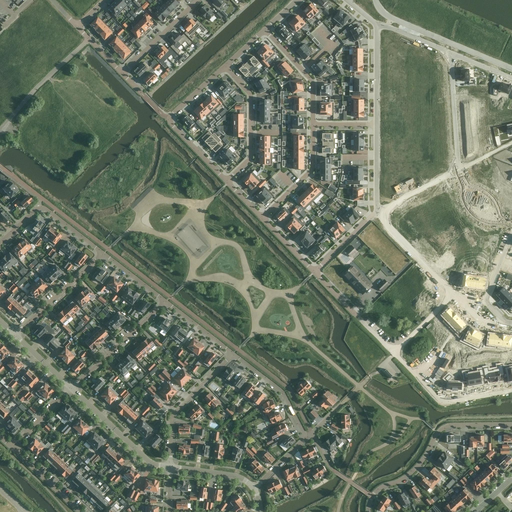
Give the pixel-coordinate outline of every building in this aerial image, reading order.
[(128,6),(122,0),(117,0),(116,1),(124,9),(128,6)] [(176,8),(168,0),(167,0),(164,3),(165,4),(173,12),(176,8)] [(175,0),(168,0),(176,8),(180,5),(175,0)] [(225,3),(223,0),(212,0),(214,2),(212,4),(218,10),(225,3)] [(121,13),(124,9),(116,1),(114,3),(113,4),(121,13)] [(117,16),(121,13),(113,4),(111,6),(109,8),(113,12),(117,16)] [(165,4),(162,7),(169,15),(173,12),(165,4)] [(312,4),(307,8),(315,15),(314,16),(316,17),(320,13),(323,11),(320,8),(318,10),(312,4)] [(209,20),(215,15),(205,5),(199,11),(202,14),(205,18),(206,18),(209,20)] [(169,15),(162,7),(158,10),(166,18),(169,15)] [(307,8),(303,11),(308,16),(305,19),(310,24),(312,21),(310,19),(314,16),(315,15),(307,8)] [(166,18),(158,10),(155,14),(162,22),(166,18)] [(339,22),(346,13),(343,11),(342,12),(340,10),(334,18),(339,22)] [(346,13),(337,24),(342,28),(350,18),(348,17),(349,16),(346,13)] [(302,29),(307,25),(298,16),(297,17),(296,16),(293,19),(301,28),(302,29)] [(95,29),(103,21),(99,17),(96,20),(95,20),(93,22),(93,23),(91,25),(94,28),(95,29)] [(146,17),(142,20),(149,28),(150,27),(153,24),(146,17)] [(420,29),(423,20),(418,17),(414,26),(420,29)] [(195,23),(192,19),(187,23),(195,31),(199,28),(204,33),(207,30),(198,20),(195,23)] [(291,23),(289,24),(294,29),(292,31),(297,37),(299,35),(296,32),(301,28),(293,19),(290,22),(291,23)] [(149,28),(142,20),(139,24),(146,31),(148,29),(149,28)] [(425,31),(428,22),(423,20),(420,29),(424,31),(425,31)] [(98,32),(106,25),(103,21),(95,29),(96,30),(98,32)] [(430,33),(433,24),(428,22),(425,31),(430,33)] [(452,31),(447,29),(449,24),(445,22),(440,32),(444,34),(442,38),(448,40),(452,31)] [(139,24),(138,23),(134,26),(135,27),(142,35),(143,33),(146,31),(139,24)] [(192,35),(195,31),(187,23),(188,24),(187,24),(184,27),(185,27),(184,28),(187,31),(184,33),(192,41),(195,39),(192,35)] [(435,35),(439,26),(433,24),(430,33),(435,35)] [(101,36),(110,27),(109,28),(106,25),(98,32),(100,35),(101,36)] [(360,26),(348,32),(351,37),(363,31),(362,31),(363,30),(361,27),(360,27),(360,26)] [(114,31),(110,27),(101,36),(102,37),(105,40),(114,31)] [(135,27),(131,31),(138,38),(141,35),(141,36),(142,35),(135,27)] [(292,37),(284,28),(283,28),(282,28),(279,31),(280,31),(279,32),(288,41),(292,37)] [(459,40),(464,30),(459,28),(457,33),(452,31),(448,40),(454,43),(456,39),(459,40)] [(363,31),(351,37),(354,42),(365,37),(365,36),(366,35),(364,32),(363,32),(363,31)] [(174,36),(173,37),(182,45),(185,41),(189,45),(192,42),(184,34),(181,36),(178,33),(178,34),(177,33),(174,36),(175,36),(174,37),(174,36)] [(473,43),(476,37),(472,36),(471,38),(465,36),(463,43),(461,46),(467,49),(470,42),(473,43)] [(113,48),(122,40),(118,37),(110,44),(112,47),(113,48)] [(182,45),(173,37),(169,41),(173,44),(171,47),(178,54),(180,51),(178,49),(182,45)] [(483,51),(486,44),(480,42),(481,40),(478,38),(476,44),(478,45),(475,52),(482,55),(483,51)] [(400,46),(400,40),(396,40),(396,39),(393,39),(393,40),(389,40),(389,47),(397,47),(397,50),(403,50),(403,46),(400,46)] [(117,52),(125,44),(122,40),(113,48),(114,50),(115,49),(117,52)] [(499,51),(493,49),(496,44),(491,42),(487,52),(491,54),(489,57),(495,60),(499,51)] [(120,55),(128,47),(125,44),(117,52),(119,54),(120,55)] [(301,55),(309,48),(305,44),(297,51),(301,55)] [(275,54),(266,45),(265,46),(264,46),(261,48),(271,58),(275,54)] [(159,50),(160,51),(168,58),(171,55),(175,58),(178,56),(170,47),(167,50),(164,46),(159,50)] [(132,51),(128,47),(120,55),(121,56),(124,59),(126,57),(127,58),(130,55),(129,54),(132,51)] [(271,58),(261,48),(258,51),(259,52),(258,53),(263,59),(266,62),(271,58)] [(305,60),(313,52),(309,48),(301,55),(305,60)] [(506,60),(510,50),(506,48),(504,53),(499,51),(495,60),(501,62),(502,58),(506,60)] [(160,51),(159,52),(159,51),(156,54),(157,54),(156,55),(159,58),(157,60),(165,68),(167,66),(164,62),(168,58),(160,51)] [(441,62),(440,55),(431,56),(431,62),(426,62),(426,67),(437,66),(437,62),(441,62)] [(248,61),(246,63),(250,67),(255,72),(259,69),(257,67),(260,64),(254,56),(250,59),(248,61)] [(323,60),(313,69),(317,73),(326,64),(323,60)] [(283,72),(289,67),(285,62),(279,68),(277,70),(281,74),(283,73),(283,72)] [(148,73),(152,69),(150,66),(149,67),(145,63),(138,69),(138,68),(135,71),(137,74),(138,74),(140,76),(145,71),(148,73)] [(250,67),(246,63),(245,65),(244,64),(244,65),(242,66),(242,67),(239,70),(246,77),(249,74),(251,76),(255,72),(250,67)] [(326,64),(317,73),(320,77),(327,71),(331,75),(334,73),(330,68),(326,64)] [(442,75),(441,69),(437,69),(437,66),(426,67),(426,71),(432,70),(432,76),(442,75)] [(287,77),(293,71),(289,67),(283,72),(283,73),(287,77)] [(462,74),(461,74),(461,78),(462,78),(462,81),(469,81),(469,85),(475,85),(475,79),(469,79),(468,70),(467,70),(467,69),(463,69),(463,70),(461,70),(462,74)] [(152,83),(152,82),(158,76),(154,72),(145,81),(147,83),(146,83),(149,86),(152,83)] [(442,82),(442,75),(432,76),(432,82),(427,82),(427,87),(438,86),(438,82),(442,82)] [(258,88),(258,89),(267,84),(264,79),(260,81),(259,81),(255,84),(258,88)] [(303,85),(303,81),(301,81),(301,79),(291,81),(292,87),(303,85)] [(224,82),(221,85),(231,95),(235,91),(226,82),(225,83),(224,82)] [(494,86),(493,89),(493,95),(497,96),(499,90),(508,94),(511,86),(508,85),(502,83),(500,88),(494,86)] [(267,84),(258,89),(260,94),(264,91),(265,91),(266,91),(270,88),(267,84)] [(219,88),(218,90),(222,94),(219,96),(223,100),(226,98),(225,97),(229,93),(230,95),(231,95),(221,85),(218,87),(219,88)] [(303,91),(303,89),(304,89),(303,85),(292,87),(293,93),(303,91)] [(353,92),(349,92),(350,96),(352,96),(360,96),(360,92),(364,92),(364,86),(353,86),(353,92)] [(472,98),(471,92),(477,92),(476,87),(465,88),(466,92),(461,92),(462,98),(472,98)] [(211,96),(207,100),(215,109),(220,105),(222,103),(218,99),(216,101),(211,96)] [(360,96),(352,96),(352,100),(352,106),(364,106),(364,100),(360,100),(360,96)] [(211,113),(215,109),(207,100),(203,104),(211,113)] [(211,113),(203,104),(199,107),(207,117),(211,113)] [(207,117),(199,107),(194,111),(201,119),(206,115),(207,117)] [(473,118),(472,112),(463,113),(463,119),(467,119),(468,123),(479,122),(478,118),(473,118)] [(195,123),(188,116),(187,117),(186,116),(183,119),(184,119),(183,120),(190,128),(192,129),(196,125),(199,129),(202,126),(197,121),(195,124),(195,123)] [(474,136),(474,130),(479,130),(479,125),(468,126),(468,130),(464,130),(464,136),(474,136)] [(209,145),(218,137),(214,133),(212,135),(209,131),(202,138),(209,145)] [(335,144),(335,138),(334,138),(334,134),(322,134),(322,144),(335,144)] [(474,141),(474,136),(464,136),(465,143),(469,142),(469,146),(480,145),(480,141),(474,141)] [(221,141),(218,137),(209,145),(215,153),(223,145),(220,142),(221,141)] [(399,148),(399,143),(404,143),(404,138),(393,138),(393,142),(389,142),(389,148),(399,148)] [(334,153),(334,149),(335,149),(335,144),(322,144),(322,153),(334,153)] [(475,156),(475,150),(480,149),(480,145),(469,146),(469,150),(465,150),(466,156),(475,156)] [(225,161),(234,152),(233,153),(229,149),(220,157),(221,157),(221,158),(223,161),(224,160),(225,161),(224,161),(225,161)] [(238,157),(234,152),(225,161),(225,162),(225,163),(227,166),(228,165),(229,166),(238,157)] [(446,164),(444,158),(440,159),(439,155),(429,157),(429,162),(435,161),(436,166),(446,164)] [(477,166),(469,175),(473,180),(476,177),(479,179),(486,172),(487,171),(484,168),(481,170),(477,166)] [(399,176),(399,170),(389,170),(389,176),(393,176),(393,180),(404,180),(404,176),(399,176)] [(247,185),(257,176),(253,172),(243,181),(247,185)] [(486,172),(479,179),(484,184),(491,177),(486,172)] [(352,181),(347,181),(347,184),(360,184),(360,181),(363,181),(363,175),(352,175),(352,181)] [(261,181),(257,176),(247,185),(252,190),(261,181)] [(491,177),(484,184),(489,189),(496,182),(491,177)] [(452,181),(441,186),(444,192),(441,193),(443,197),(444,196),(453,192),(451,189),(455,187),(452,181)] [(3,189),(7,193),(14,186),(10,182),(7,184),(5,186),(3,189)] [(400,192),(400,186),(403,186),(403,182),(397,182),(397,186),(389,186),(389,192),(393,192),(393,194),(396,194),(396,192),(400,192)] [(496,182),(489,189),(494,194),(501,187),(496,182)] [(331,184),(328,188),(335,192),(337,188),(331,184)] [(322,193),(313,185),(309,189),(316,195),(316,196),(317,197),(322,193)] [(14,186),(7,193),(11,197),(13,195),(14,195),(16,193),(15,193),(18,191),(17,189),(17,188),(15,186),(14,187),(14,186)] [(260,201),(270,191),(266,187),(257,196),(257,197),(259,200),(260,200),(260,201)] [(501,187),(494,194),(500,199),(506,192),(501,187)] [(312,199),(316,196),(316,195),(309,189),(305,192),(312,199)] [(335,195),(327,190),(325,194),(333,199),(335,195)] [(274,196),(270,191),(260,201),(261,201),(260,202),(263,205),(264,204),(265,205),(274,196)] [(506,192),(500,199),(505,204),(511,196),(511,195),(507,191),(506,192)] [(314,201),(312,199),(305,192),(301,196),(310,205),(314,201)] [(453,192),(444,196),(447,202),(447,203),(456,198),(453,192)] [(31,203),(33,200),(31,198),(28,196),(20,203),(24,208),(30,202),(31,203)] [(310,205),(301,196),(297,200),(306,209),(310,205)] [(447,202),(445,203),(449,210),(450,210),(459,205),(456,198),(447,203),(447,202)] [(459,205),(450,210),(453,216),(463,211),(459,205)] [(351,207),(347,211),(356,221),(359,218),(358,217),(359,216),(351,207)] [(280,221),(289,212),(285,208),(276,217),(277,217),(276,218),(279,221),(280,220),(280,221)] [(10,219),(1,209),(0,210),(0,218),(5,223),(10,219)] [(341,214),(339,216),(343,221),(346,219),(351,224),(352,222),(353,223),(356,221),(347,211),(343,215),(341,214)] [(463,211),(453,216),(456,223),(466,218),(463,211)] [(402,217),(400,219),(404,223),(411,216),(407,212),(405,214),(404,213),(402,216),(402,217)] [(411,216),(404,223),(408,227),(417,218),(413,214),(411,216)] [(290,230),(299,221),(294,215),(290,218),(292,220),(286,226),(290,230)] [(417,218),(408,227),(412,230),(420,222),(417,218)] [(469,220),(464,230),(471,233),(471,234),(476,224),(469,220)] [(42,228),(45,225),(42,222),(41,223),(38,221),(37,224),(36,223),(35,225),(33,223),(30,227),(32,229),(35,232),(35,231),(40,235),(44,229),(42,228)] [(299,222),(300,221),(299,221),(290,230),(294,234),(303,226),(299,222)] [(336,221),(331,225),(341,235),(344,232),(343,231),(345,230),(336,221)] [(420,222),(412,230),(416,235),(424,226),(420,222)] [(471,233),(470,234),(477,238),(482,227),(476,224),(471,234),(471,233)] [(331,225),(327,229),(336,238),(338,237),(338,238),(341,235),(331,225)] [(482,227),(477,238),(484,241),(485,239),(485,238),(489,230),(482,227)] [(44,236),(49,240),(56,232),(55,232),(50,228),(44,236)] [(302,244),(311,236),(308,234),(310,232),(308,230),(299,239),(301,241),(300,241),(302,244)] [(428,230),(420,239),(424,243),(433,235),(428,230)] [(489,230),(485,238),(485,239),(491,241),(495,233),(489,230)] [(491,241),(490,242),(494,244),(497,239),(502,242),(506,233),(500,230),(498,234),(495,233),(491,241)] [(53,247),(61,236),(56,232),(49,240),(47,242),(53,247)] [(424,243),(428,248),(437,239),(433,235),(424,243)] [(315,241),(311,236),(302,244),(305,247),(306,246),(307,248),(315,241)] [(28,244),(29,244),(27,242),(24,239),(23,241),(22,240),(20,243),(27,251),(29,252),(32,249),(33,250),(36,247),(32,244),(30,246),(28,244)] [(64,254),(65,253),(71,244),(70,244),(67,241),(59,251),(64,254)] [(20,243),(16,246),(23,254),(27,251),(20,243)] [(441,243),(432,252),(436,256),(443,249),(445,247),(441,243)] [(71,244),(65,253),(70,256),(76,248),(72,245),(71,244)] [(316,258),(325,249),(321,245),(320,245),(311,253),(312,254),(312,255),(315,258),(315,257),(316,258)] [(23,254),(16,246),(13,249),(12,251),(14,253),(16,255),(19,258),(23,254)] [(352,246),(348,249),(354,255),(357,252),(352,246)] [(443,249),(436,256),(440,260),(447,253),(443,249)] [(447,253),(440,260),(444,263),(451,257),(452,255),(448,251),(447,253)] [(7,254),(5,257),(12,264),(13,266),(18,263),(13,258),(14,258),(12,256),(9,253),(8,255),(7,254)] [(79,267),(85,259),(86,259),(87,256),(85,255),(82,253),(74,263),(79,267)] [(5,257),(1,260),(8,268),(12,264),(5,257)] [(451,257),(444,263),(447,267),(454,261),(454,260),(451,257)] [(454,261),(447,267),(451,271),(459,264),(455,260),(454,260),(454,261)] [(55,265),(51,269),(58,276),(58,277),(61,275),(60,274),(62,272),(59,270),(58,268),(57,268),(55,265)] [(354,285),(363,294),(372,286),(353,266),(344,274),(354,285)] [(51,269),(47,273),(54,280),(58,276),(51,269)] [(104,272),(101,270),(99,272),(98,273),(96,272),(92,276),(94,278),(98,281),(102,284),(109,276),(107,274),(108,273),(105,271),(104,272)] [(54,280),(47,273),(45,271),(41,274),(45,279),(47,281),(50,284),(54,280)] [(406,273),(402,278),(404,280),(406,278),(410,282),(417,276),(413,271),(408,276),(406,273)] [(417,276),(410,282),(413,286),(412,288),(414,291),(418,286),(416,284),(421,280),(417,276)] [(107,285),(112,288),(118,280),(117,279),(117,280),(113,277),(107,285)] [(40,279),(36,283),(43,291),(46,288),(45,288),(47,286),(44,284),(42,282),(40,279)] [(118,280),(112,288),(116,292),(122,284),(119,281),(118,280)] [(382,291),(389,284),(385,280),(377,287),(382,291)] [(36,283),(32,287),(39,294),(43,291),(36,283)] [(418,286),(414,291),(416,293),(418,291),(422,295),(429,288),(425,284),(420,288),(418,286)] [(39,294),(32,287),(28,290),(30,293),(32,295),(34,298),(36,296),(36,297),(39,294)] [(85,289),(82,291),(89,299),(91,301),(95,297),(91,292),(89,290),(87,288),(85,289)] [(126,302),(127,300),(133,291),(130,289),(129,290),(128,288),(120,298),(126,302)] [(429,288),(422,295),(425,299),(433,292),(429,288)] [(500,291),(497,295),(501,299),(508,292),(504,288),(503,289),(502,288),(500,291)] [(82,291),(78,295),(85,302),(89,299),(82,291)] [(133,291),(127,300),(132,304),(138,296),(136,295),(137,294),(133,291)] [(433,292),(425,299),(429,303),(436,296),(433,292)] [(508,292),(501,299),(504,303),(511,296),(508,292)] [(85,302),(78,295),(76,297),(76,298),(75,299),(77,302),(79,304),(81,306),(85,302)] [(3,303),(7,307),(14,299),(10,296),(3,303)] [(436,296),(429,303),(433,307),(440,300),(436,296)] [(14,299),(7,307),(11,311),(18,303),(14,299)] [(72,301),(68,305),(75,313),(79,309),(72,301)] [(137,309),(143,313),(149,305),(144,301),(137,309)] [(374,308),(370,313),(374,317),(381,310),(377,306),(379,304),(376,302),(372,306),(374,308)] [(18,303),(11,311),(15,315),(22,307),(18,303)] [(22,307),(15,315),(19,318),(23,314),(25,317),(30,311),(24,305),(22,307)] [(68,305),(64,309),(71,317),(75,313),(68,305)] [(64,309),(60,313),(67,320),(71,317),(64,309)] [(445,313),(443,315),(447,319),(447,320),(454,313),(450,309),(448,311),(447,310),(445,312),(445,313)] [(381,310),(374,317),(378,321),(383,317),(385,319),(389,315),(387,312),(385,314),(381,310)] [(447,319),(445,321),(449,325),(458,317),(454,312),(454,313),(447,320),(447,319)] [(67,320),(60,313),(56,317),(63,324),(67,320)] [(118,313),(114,317),(120,324),(121,325),(123,323),(123,322),(124,320),(122,318),(120,316),(118,313)] [(387,324),(384,327),(388,331),(395,324),(391,321),(395,317),(392,313),(384,321),(387,324)] [(114,317),(110,321),(116,328),(120,324),(114,317)] [(458,317),(449,325),(453,329),(461,321),(458,317)] [(169,326),(172,322),(169,320),(168,321),(165,319),(164,320),(163,321),(162,323),(159,321),(157,319),(153,322),(156,325),(159,326),(159,327),(162,329),(166,332),(171,327),(169,326)] [(116,328),(110,321),(105,324),(108,327),(110,329),(112,332),(116,328)] [(461,321),(453,329),(459,335),(463,331),(461,329),(465,325),(461,321)] [(395,324),(388,331),(393,336),(400,329),(395,324)] [(47,334),(51,329),(49,327),(47,325),(44,328),(41,325),(34,333),(39,338),(44,332),(47,334)] [(64,325),(61,327),(67,333),(68,333),(69,334),(71,332),(70,331),(64,325)] [(173,335),(176,338),(182,329),(177,325),(170,333),(171,334),(169,336),(171,337),(173,335)] [(95,330),(97,332),(104,339),(108,336),(101,328),(98,330),(97,328),(95,330)] [(51,329),(47,334),(49,336),(43,342),(48,347),(55,339),(51,335),(54,331),(51,329)] [(182,329),(176,338),(181,342),(187,334),(182,330),(182,329)] [(358,329),(353,334),(360,340),(356,344),(362,351),(366,346),(363,343),(367,338),(365,335),(362,331),(361,332),(358,329)] [(400,329),(393,336),(398,342),(405,335),(400,329)] [(465,335),(462,340),(471,345),(477,332),(471,329),(468,336),(465,335)] [(97,332),(93,335),(100,343),(104,339),(97,332)] [(477,332),(471,345),(479,349),(482,343),(479,342),(482,335),(477,332)] [(91,334),(87,337),(96,347),(100,343),(93,335),(91,334)] [(486,340),(485,346),(494,347),(495,345),(494,345),(496,335),(490,334),(489,340),(486,340)] [(164,336),(160,342),(163,345),(168,339),(164,336)] [(96,347),(87,337),(83,341),(92,351),(96,347)] [(147,337),(143,341),(150,349),(155,345),(147,337)] [(55,339),(48,347),(49,347),(54,351),(60,344),(55,339)] [(159,347),(162,345),(156,339),(153,341),(159,347)] [(187,347),(192,351),(199,342),(196,339),(195,340),(193,339),(187,347)] [(143,341),(139,345),(147,353),(148,355),(150,353),(148,351),(150,349),(143,341)] [(414,341),(406,349),(410,354),(416,349),(418,351),(423,347),(420,344),(419,346),(414,341)] [(199,342),(192,351),(197,355),(204,347),(202,346),(202,345),(199,342)] [(139,345),(135,349),(143,356),(147,353),(139,345)] [(5,348),(0,352),(0,361),(4,357),(6,355),(8,352),(7,351),(7,350),(5,348)] [(61,359),(62,360),(69,352),(65,348),(58,356),(62,359),(61,359)] [(422,354),(416,360),(420,364),(429,356),(424,352),(426,350),(424,348),(419,352),(422,354)] [(143,356),(135,349),(131,352),(138,360),(143,356)] [(371,352),(367,357),(369,359),(371,357),(375,362),(384,354),(379,349),(373,355),(371,352)] [(71,351),(69,352),(62,360),(63,361),(64,361),(67,364),(75,355),(71,351)] [(211,352),(203,363),(208,367),(214,358),(215,359),(217,356),(214,354),(214,355),(211,352)] [(128,356),(124,359),(131,367),(132,369),(136,365),(134,362),(132,360),(128,356)] [(429,356),(420,364),(425,369),(430,363),(432,365),(437,361),(434,359),(433,361),(429,356)] [(7,365),(12,369),(19,361),(18,360),(17,361),(14,357),(7,365)] [(81,359),(72,368),(74,371),(76,373),(78,371),(85,363),(81,359)] [(124,359),(120,363),(127,370),(131,367),(124,359)] [(178,360),(176,362),(182,368),(184,365),(178,360)] [(19,361),(12,369),(10,371),(14,375),(23,365),(19,362),(19,361)] [(434,367),(428,373),(433,378),(441,370),(437,365),(439,364),(437,361),(432,365),(434,367)] [(128,372),(127,370),(120,363),(119,362),(117,365),(116,367),(120,371),(120,372),(121,374),(122,373),(124,376),(128,372)] [(498,368),(493,369),(496,381),(501,380),(500,376),(504,376),(502,365),(498,366),(498,368)] [(387,367),(383,372),(389,378),(393,374),(399,381),(404,376),(401,373),(402,372),(399,369),(398,369),(395,366),(390,371),(387,367)] [(225,373),(223,376),(226,378),(225,380),(230,384),(234,378),(232,376),(234,374),(236,371),(234,370),(230,367),(227,370),(224,373),(225,373)] [(488,367),(483,368),(485,379),(489,378),(490,382),(496,381),(493,369),(493,370),(488,371),(488,367)] [(182,369),(177,373),(186,382),(189,379),(188,378),(190,377),(182,369)] [(479,372),(473,373),(476,385),(482,383),(480,376),(483,375),(482,369),(479,370),(479,372)] [(164,370),(162,372),(169,379),(171,377),(164,370)] [(441,370),(433,378),(437,382),(443,376),(445,379),(449,374),(447,372),(445,374),(441,370)] [(23,380),(26,383),(33,375),(28,371),(21,378),(19,380),(21,382),(23,380)] [(169,379),(162,372),(159,375),(167,382),(169,379)] [(467,372),(464,373),(465,378),(468,378),(469,386),(476,385),(473,373),(468,374),(467,372)] [(186,382),(177,373),(172,378),(181,386),(182,385),(183,385),(186,382)] [(33,375),(26,383),(31,387),(38,380),(33,375)] [(234,378),(230,384),(233,386),(234,384),(239,388),(246,379),(242,376),(240,379),(239,378),(237,380),(234,378)] [(96,391),(105,382),(100,377),(93,385),(91,387),(93,389),(96,391)] [(8,386),(14,380),(12,378),(6,384),(8,386)] [(298,387),(299,387),(296,390),(301,396),(311,386),(306,381),(303,383),(302,383),(298,387)] [(449,382),(449,389),(453,389),(453,390),(457,391),(457,390),(461,390),(462,383),(449,382)] [(38,391),(35,393),(39,397),(40,397),(42,395),(49,387),(47,384),(46,385),(45,383),(42,386),(40,388),(38,391)] [(167,383),(163,387),(172,396),(175,393),(174,393),(176,391),(167,383)] [(243,393),(251,399),(254,394),(252,392),(256,388),(251,384),(243,393)] [(49,387),(42,395),(40,397),(45,401),(49,396),(51,394),(53,391),(49,387)] [(101,396),(105,400),(114,391),(109,387),(101,396)] [(149,387),(146,390),(152,396),(155,394),(149,387)] [(172,396),(163,387),(158,392),(167,400),(168,399),(169,400),(172,396)] [(114,391),(105,400),(109,404),(118,395),(114,391)] [(254,394),(251,399),(258,405),(261,402),(264,399),(263,398),(266,395),(261,391),(257,396),(254,394)] [(324,399),(320,403),(320,404),(320,405),(322,407),(323,406),(324,407),(328,403),(332,406),(336,402),(334,400),(336,398),(333,394),(330,397),(326,392),(324,394),(323,394),(324,395),(322,396),(324,399)] [(210,393),(204,399),(207,401),(206,402),(210,406),(211,405),(214,408),(219,403),(210,393)] [(150,402),(157,410),(162,405),(159,402),(160,402),(157,400),(154,398),(150,402)] [(266,404),(263,405),(266,411),(264,412),(266,415),(272,412),(270,409),(273,408),(276,406),(275,405),(273,400),(269,402),(269,401),(265,403),(266,404)] [(114,408),(118,412),(126,405),(122,401),(114,408)] [(26,410),(21,404),(18,407),(24,412),(26,410)] [(65,405),(57,414),(61,418),(62,418),(63,417),(71,408),(68,405),(67,406),(65,405)] [(126,405),(118,412),(122,416),(130,408),(126,405)] [(198,405),(188,414),(194,420),(197,417),(197,418),(201,414),(201,413),(203,410),(198,405)] [(147,406),(140,413),(143,416),(150,408),(147,406)] [(6,407),(0,413),(0,416),(2,419),(10,411),(6,407)] [(71,408),(63,417),(62,418),(67,422),(75,414),(73,412),(74,411),(71,408)] [(130,408),(122,416),(126,420),(133,412),(130,408)] [(231,416),(234,413),(228,408),(225,410),(231,416)] [(135,410),(133,412),(126,420),(130,424),(139,414),(135,410)] [(313,410),(308,415),(313,420),(318,415),(313,410)] [(272,412),(266,415),(267,418),(269,417),(272,423),(275,422),(279,421),(279,420),(282,418),(280,413),(279,412),(276,413),(273,415),(272,412)] [(342,429),(349,429),(349,425),(350,424),(350,419),(349,419),(349,415),(341,415),(342,429)] [(9,429),(16,422),(12,418),(9,420),(7,422),(5,425),(6,426),(6,427),(8,429),(9,429)] [(73,427),(77,431),(84,423),(83,422),(83,423),(80,419),(73,427)] [(18,420),(16,422),(9,429),(13,433),(16,430),(18,428),(22,424),(18,420)] [(157,429),(163,423),(160,420),(154,426),(157,429)] [(136,430),(139,433),(147,425),(142,421),(135,428),(137,430),(136,430)] [(84,423),(77,431),(82,435),(88,428),(85,424),(84,423)] [(62,432),(68,426),(66,424),(60,430),(62,432)] [(285,433),(284,432),(287,430),(284,424),(281,425),(278,427),(275,429),(277,432),(271,435),(273,439),(285,433)] [(147,425),(139,433),(143,436),(145,437),(152,430),(147,425)] [(190,433),(190,425),(183,425),(183,427),(179,426),(179,433),(190,433)] [(65,434),(70,428),(68,426),(62,432),(65,434)] [(86,441),(90,446),(99,437),(96,434),(95,434),(94,433),(86,441)] [(330,439),(329,439),(337,447),(337,446),(338,446),(342,442),(335,434),(333,435),(330,438),(330,439)] [(156,435),(149,443),(151,445),(151,446),(153,448),(155,446),(155,445),(160,439),(156,435)] [(30,444),(28,446),(32,450),(39,443),(40,441),(41,441),(36,436),(34,438),(34,439),(32,442),(30,444)] [(287,438),(282,443),(288,449),(290,446),(291,446),(293,444),(296,441),(291,436),(288,439),(287,438)] [(99,437),(90,446),(95,450),(103,442),(102,440),(99,437)] [(337,447),(329,439),(329,440),(329,439),(324,444),(332,452),(337,447)] [(40,441),(39,443),(32,450),(32,451),(34,454),(35,453),(36,455),(39,452),(41,450),(43,447),(46,449),(50,444),(48,442),(45,445),(40,441)] [(223,449),(224,445),(216,444),(214,458),(222,459),(223,455),(224,455),(224,449),(223,449)] [(179,446),(178,452),(182,453),(186,454),(186,453),(189,454),(189,453),(193,454),(194,448),(190,448),(190,446),(184,445),(183,446),(179,446)] [(202,452),(202,456),(208,457),(210,446),(202,445),(201,451),(202,452)] [(101,454),(105,458),(113,450),(108,446),(101,454)] [(231,456),(232,456),(231,460),(238,463),(243,449),(235,447),(234,451),(233,451),(231,456)] [(254,455),(247,447),(245,451),(251,458),(254,455)] [(304,460),(308,458),(308,459),(313,456),(313,455),(317,454),(313,447),(301,453),(304,460)] [(42,456),(46,460),(53,453),(49,449),(42,456)] [(113,450),(105,458),(109,462),(117,454),(113,450)] [(267,461),(270,464),(275,460),(267,452),(262,458),(266,462),(267,461)] [(443,453),(440,457),(450,465),(454,459),(445,452),(443,454),(443,453)] [(53,453),(46,460),(50,464),(57,456),(53,453)] [(117,454),(109,462),(108,464),(112,467),(120,458),(117,454)] [(93,463),(99,457),(96,455),(95,455),(91,460),(90,461),(93,463)] [(61,460),(57,456),(50,464),(54,467),(61,460)] [(499,462),(501,464),(500,465),(504,468),(511,460),(511,459),(509,457),(508,458),(506,456),(499,462)] [(450,465),(440,457),(437,460),(438,461),(437,462),(446,470),(450,465)] [(120,458),(112,467),(116,471),(125,462),(120,458)] [(61,460),(54,467),(57,471),(65,463),(61,460)] [(252,468),(252,469),(256,473),(256,472),(259,475),(265,469),(255,460),(250,465),(252,468)] [(65,463),(57,471),(61,474),(68,467),(65,463)] [(492,464),(487,468),(495,476),(494,476),(499,472),(497,470),(498,470),(493,465),(493,466),(492,464)] [(70,465),(68,467),(61,474),(65,478),(74,469),(70,465)] [(322,465),(311,473),(316,479),(319,477),(319,478),(324,474),(323,474),(327,471),(322,465)] [(290,469),(294,478),(295,478),(301,475),(296,466),(294,466),(290,468),(290,469)] [(124,475),(128,479),(135,471),(135,470),(133,468),(132,469),(131,467),(128,470),(126,472),(124,475)] [(430,472),(429,473),(430,475),(433,477),(431,480),(436,484),(440,479),(439,478),(441,475),(433,468),(433,469),(432,469),(429,472),(430,472)] [(487,468),(483,472),(490,480),(492,477),(493,478),(495,476),(487,468)] [(294,478),(290,469),(289,469),(288,469),(283,472),(288,481),(294,478)] [(135,471),(128,479),(132,483),(135,480),(137,478),(139,475),(135,471)] [(448,475),(455,481),(457,478),(450,472),(448,475)] [(478,474),(486,484),(486,483),(487,481),(487,482),(490,480),(483,472),(479,476),(478,474)] [(71,481),(75,485),(82,477),(78,473),(71,481)] [(478,474),(473,478),(482,488),(486,484),(478,474)] [(82,477),(75,485),(79,488),(86,481),(82,477)] [(420,482),(420,483),(427,490),(430,488),(431,489),(436,484),(431,480),(429,482),(426,480),(424,478),(423,479),(420,482)] [(482,488),(473,478),(474,480),(470,484),(472,485),(471,486),(474,489),(475,488),(477,491),(478,490),(478,491),(480,489),(480,488),(481,487),(482,488)] [(150,492),(150,491),(152,479),(148,479),(147,480),(145,480),(144,491),(150,492)] [(282,487),(279,480),(267,486),(270,493),(274,491),(274,492),(279,490),(279,489),(282,487)] [(86,481),(79,488),(83,492),(90,484),(86,481)] [(92,482),(90,484),(83,492),(86,495),(95,486),(92,482)] [(181,491),(188,492),(189,483),(186,483),(182,482),(178,482),(177,488),(182,489),(181,491)] [(95,486),(86,495),(90,499),(99,489),(95,486)] [(415,486),(410,489),(409,490),(415,499),(421,495),(419,492),(417,489),(415,486)] [(207,488),(200,487),(199,498),(207,499),(208,492),(206,492),(207,488)] [(463,488),(460,491),(468,500),(472,496),(470,494),(470,493),(468,491),(465,488),(465,489),(463,488)] [(99,489),(90,499),(94,502),(101,495),(103,493),(99,489)] [(132,498),(136,491),(131,489),(128,496),(132,498)] [(222,494),(223,490),(216,489),(215,493),(214,493),(213,500),(221,501),(222,497),(222,494)] [(461,492),(457,496),(463,503),(465,502),(468,500),(460,491),(459,491),(461,492)] [(398,495),(399,496),(398,496),(404,508),(410,505),(407,499),(406,496),(405,497),(404,493),(403,494),(402,493),(398,495)] [(101,495),(94,502),(97,506),(105,498),(101,495)] [(230,502),(234,508),(242,501),(242,500),(238,495),(230,502)] [(389,504),(391,500),(384,496),(377,508),(383,511),(385,509),(386,509),(389,504)] [(457,496),(452,500),(459,508),(462,505),(463,503),(457,496)] [(105,498),(97,506),(102,510),(109,502),(105,498)] [(188,509),(188,501),(181,500),(181,502),(177,502),(177,509),(188,509)] [(452,500),(448,504),(456,511),(457,510),(459,508),(452,500)] [(242,501),(234,508),(235,508),(234,509),(236,511),(239,511),(247,506),(246,505),(243,501),(242,501)]
